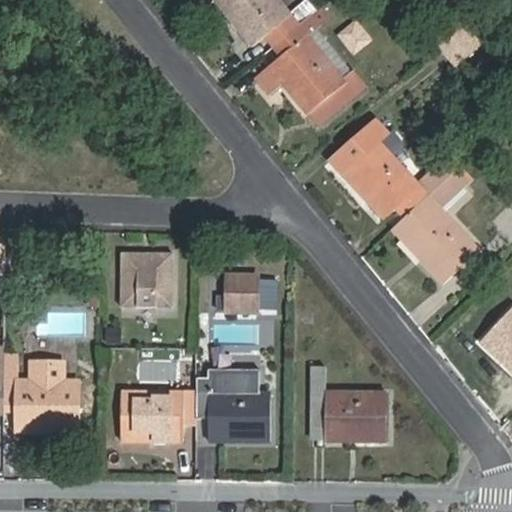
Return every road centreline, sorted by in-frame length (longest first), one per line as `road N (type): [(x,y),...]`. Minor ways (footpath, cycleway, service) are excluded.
road 1 (residential): [(494,511),(487,449),(317,222)]
road 2 (residential): [(0,205),(317,222)]
road 3 (residential): [(317,222),(129,0)]
